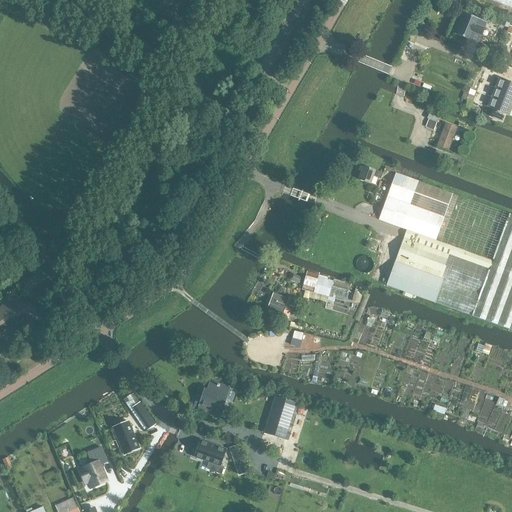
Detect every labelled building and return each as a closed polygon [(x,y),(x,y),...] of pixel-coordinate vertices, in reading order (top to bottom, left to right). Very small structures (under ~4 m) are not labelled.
[(484,28),(487,22),(464,13),(456,34),(463,37),(461,43),(476,49),(481,35),(482,36),(485,28),(484,28)] [(433,61),(467,71),(470,62),(436,51),(433,61)] [(490,107),(503,112),(509,115),(511,107),(511,83),(501,79),(490,107)] [(437,123),(429,120),(427,127),(435,130),(437,123)] [(438,146),(449,150),(458,128),(447,124),(438,146)] [(370,184),(373,176),(381,179),(383,173),(363,166),(358,180),(370,184)] [(492,261),(509,214),(396,173),(378,221),(407,231),(492,261)] [(492,261),(407,231),(387,285),(472,316),(511,329),(511,215),(509,214),(492,261)] [(290,275),(289,278),(291,280),(299,284),(301,277),(293,274),(290,275)] [(306,277),(304,285),(315,288),(317,280),(306,277)] [(315,288),(314,293),(329,297),(330,294),(332,286),(333,281),(318,277),(317,279),(317,280),(315,288)] [(332,286),(330,294),(346,299),(349,290),(332,286)] [(292,307),(295,300),(289,297),(288,299),(272,294),(267,309),(289,317),(292,307)] [(1,337),(22,323),(37,314),(26,298),(12,307),(9,302),(0,308),(0,353),(9,348),(1,337)] [(291,344),(300,346),(304,332),(295,330),(291,344)] [(485,344),(482,353),(489,355),(492,346),(485,344)] [(200,405),(198,411),(219,418),(229,389),(210,383),(208,391),(205,390),(200,405)] [(275,396),(264,433),(285,439),(296,402),(275,396)] [(499,398),(497,404),(506,408),(508,401),(499,398)] [(140,403),(133,407),(148,430),(155,425),(140,403)] [(435,405),(433,411),(444,415),(446,409),(435,405)] [(128,422),(113,428),(125,454),(139,448),(128,422)] [(200,440),(194,457),(220,466),(226,450),(200,440)] [(238,444),(229,447),(238,472),(247,469),(238,444)] [(83,469),(80,471),(85,483),(91,481),(94,487),(107,482),(100,465),(107,462),(101,447),(93,451),(97,460),(92,463),(92,464),(83,468),(83,469)] [(8,457),(3,459),(8,470),(13,467),(8,457)] [(268,471),(266,478),(273,480),(275,473),(268,471)] [(74,498),(55,506),(58,511),(69,511),(78,508),(74,498)]
